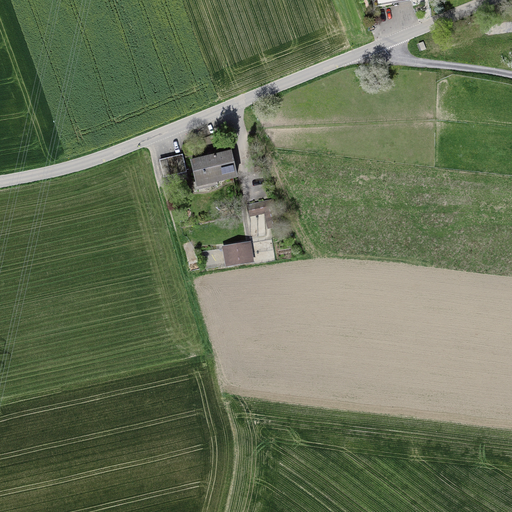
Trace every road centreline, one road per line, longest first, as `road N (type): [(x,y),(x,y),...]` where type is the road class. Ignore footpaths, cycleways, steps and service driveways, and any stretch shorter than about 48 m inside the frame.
road 1 (tertiary): [(378,47),(101,157),(0,181)]
road 2 (unclassified): [(378,47),(397,59),(511,75)]
road 3 (tertiary): [(493,0),(378,47)]
